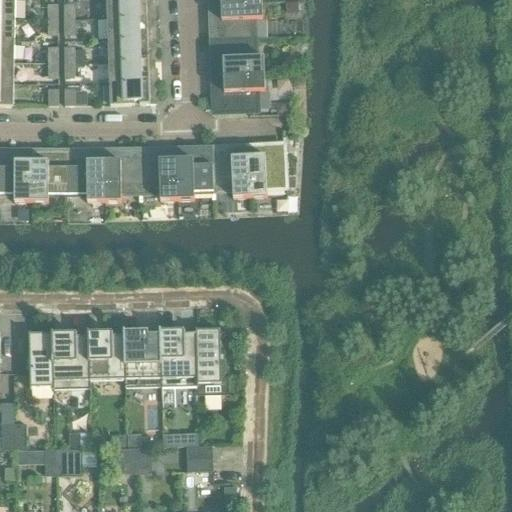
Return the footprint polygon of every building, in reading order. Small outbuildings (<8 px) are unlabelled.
[(15,1),(0,0),(0,22),(15,22),(15,1)] [(109,0),(106,0),(107,22),(152,20),(151,7),(146,7),(146,0),(109,0)] [(298,4),(285,5),(285,15),(298,14),(298,4)] [(210,23),(211,43),(255,42),(255,23),(262,23),(262,6),(221,7),(221,23),(210,23)] [(47,10),(47,23),(58,23),(58,10),(47,10)] [(64,10),(64,23),(74,23),(74,10),(64,10)] [(107,22),(108,43),(153,42),(152,29),(147,29),(147,21),(152,21),(152,20),(107,22)] [(15,22),(0,22),(0,43),(14,44),(15,22)] [(58,23),(47,23),(47,36),(58,36),(58,23)] [(74,23),(64,23),(64,36),(75,36),(74,23)] [(108,43),(108,65),(154,63),(153,51),(148,51),(147,43),(153,42),(108,43)] [(223,63),(223,79),(264,78),(263,61),(256,61),(255,42),(211,43),(212,64),(223,63)] [(14,44),(0,43),(0,65),(14,66),(14,44)] [(47,53),(47,66),(58,66),(58,53),(47,53)] [(64,53),(64,66),(75,66),(75,53),(64,53)] [(108,65),(109,86),(154,85),(154,72),(148,72),(148,64),(153,64),(154,63),(108,65)] [(14,66),(0,65),(0,86),(13,87),(14,66)] [(58,66),(47,66),(47,79),(58,79),(58,66)] [(75,66),(64,66),(64,79),(75,79),(75,66)] [(264,78),(223,79),(224,95),(213,95),(213,116),(258,114),(257,95),(265,95),(264,78)] [(154,85),(109,86),(110,109),(131,108),(131,104),(139,104),(139,108),(155,107),(154,94),(149,94),(149,86),(154,86),(154,85)] [(0,86),(0,109),(13,110),(13,87),(0,86)] [(48,95),(48,109),(58,109),(58,95),(48,95)] [(64,95),(64,109),(75,109),(75,95),(64,95)] [(264,159),(248,160),(250,201),(267,200),(267,193),(286,192),(284,147),(263,148),(264,159)] [(232,150),(211,151),(213,195),(233,194),(233,202),(250,201),(248,160),(232,161),(232,150)] [(191,162),(176,163),(177,204),(194,203),(194,196),(213,195),(211,151),(191,151),(191,162)] [(160,152),(139,153),(140,197),(160,197),(160,204),(177,204),(176,163),(160,163),(160,152)] [(14,206),(31,206),(31,165),(16,165),(16,154),(0,153),(0,197),(14,198),(14,206)] [(119,164),(104,164),(104,205),(121,205),(121,198),(140,197),(139,153),(119,153),(119,164)] [(31,165),(31,206),(48,206),(48,198),(68,198),(67,154),(47,154),(47,165),(31,165)] [(88,154),(67,154),(68,198),(87,198),(87,206),(104,205),(104,164),(88,165),(88,154)] [(161,333),(160,333),(161,390),(162,390),(196,389),(196,390),(197,390),(196,332),(195,332),(195,337),(184,337),(184,334),(161,334),(161,333)] [(197,332),(196,332),(197,390),(197,399),(228,398),(228,380),(221,380),(220,333),(197,333),(197,332)] [(125,334),(124,334),(125,391),(126,391),(160,390),(161,390),(160,333),(159,333),(159,338),(148,338),(148,334),(125,335),(125,334)] [(53,335),(52,335),(53,393),(54,393),(88,392),(89,392),(88,334),(87,334),(87,339),(76,340),(76,336),(53,337),(53,335)] [(89,334),(88,334),(89,392),(90,392),(90,384),(124,383),(124,391),(125,391),(124,334),(123,334),(123,338),(112,339),(112,335),(89,336),(89,334)] [(53,393),(52,335),(51,335),(51,337),(30,337),(30,336),(28,336),(30,392),(31,392),(31,391),(52,391),(52,393),(53,393)] [(0,441),(0,453),(1,453),(14,453),(14,427),(1,427),(1,442),(0,441)] [(14,427),(14,453),(26,453),(26,427),(14,427)] [(90,436),(69,437),(69,453),(82,453),(91,453),(90,436)] [(141,437),(128,438),(128,451),(141,451),(141,437)] [(187,437),(162,438),(163,451),(186,450),(187,450),(187,437)] [(125,439),(110,439),(110,451),(125,451),(125,439)] [(186,450),(187,463),(212,462),(212,449),(187,450),(186,450)] [(139,478),(138,452),(114,452),(114,478),(139,478)] [(151,452),(138,452),(139,478),(151,478),(151,452)] [(57,479),(57,453),(45,453),(45,479),(57,479)] [(69,453),(57,453),(57,479),(82,479),(82,453),(69,453)] [(212,462),(187,463),(187,475),(213,474),(212,462)] [(15,483),(15,471),(5,471),(5,483),(15,483)]
